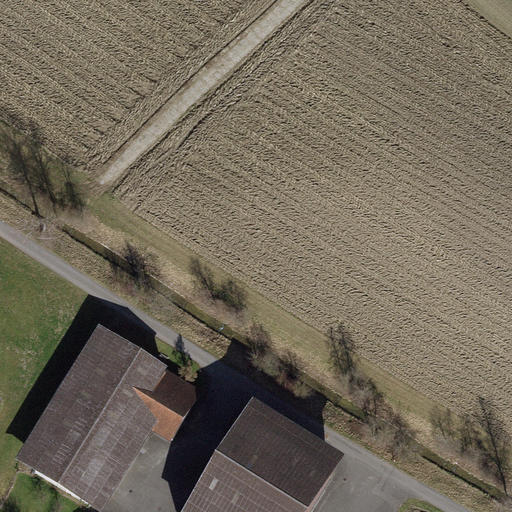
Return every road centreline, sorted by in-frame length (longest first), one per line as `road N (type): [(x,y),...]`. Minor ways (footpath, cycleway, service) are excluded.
road 1 (residential): [(457,511),(0,222)]
road 2 (track): [(299,0),(92,196)]
